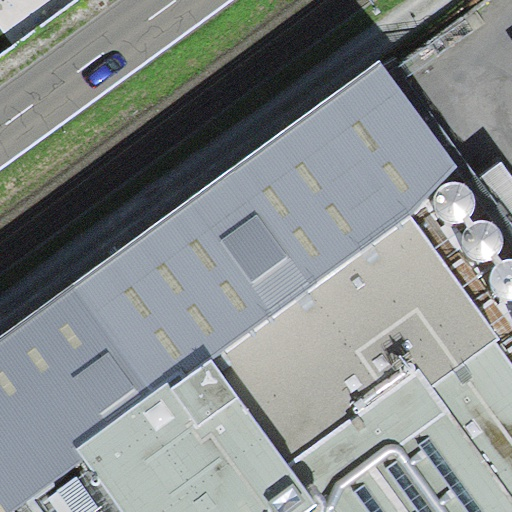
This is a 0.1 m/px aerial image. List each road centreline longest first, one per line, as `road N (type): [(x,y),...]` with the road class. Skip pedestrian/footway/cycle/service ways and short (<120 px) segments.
road 1 (track): [(0,316),(432,0)]
road 2 (primary): [(184,0),(0,135)]
